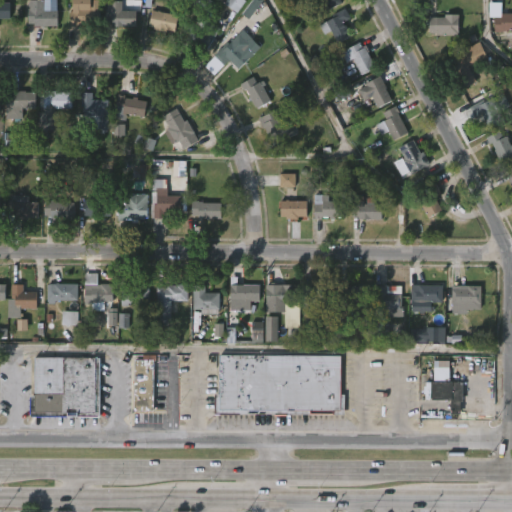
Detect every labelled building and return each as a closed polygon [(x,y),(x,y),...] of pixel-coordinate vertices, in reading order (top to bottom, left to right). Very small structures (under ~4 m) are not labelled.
[(42,0),(42,10),(55,10),(55,26),(33,26),(33,23),(26,23),(27,0),(42,0)] [(97,0),(97,27),(67,25),(67,11),(70,11),(70,0),(97,0)] [(194,0),(192,5),(207,12),(212,1),(209,0),(194,0)] [(246,1),(244,0),(227,0),(224,4),(237,13),(246,1)] [(249,19),(263,0),(252,0),(242,14),(249,19)] [(342,0),(344,4),(324,14),(317,0),(342,0)] [(0,2),(11,4),(11,20),(0,19),(0,2)] [(124,2),(124,12),(138,12),(138,29),(114,29),(114,25),(107,25),(107,10),(108,10),(108,6),(110,6),(110,2),(124,2)] [(354,36),(338,44),(328,23),(335,19),(333,15),(347,8),(352,19),(347,21),(354,36)] [(176,16),(173,31),(163,29),(162,32),(146,26),(150,10),(176,16)] [(511,13),(511,30),(501,30),(501,32),(492,32),(492,16),(499,17),(499,13),(511,13)] [(457,14),(457,35),(442,35),(442,32),(428,31),(428,16),(444,17),(444,14),(457,14)] [(213,24),(222,30),(208,51),(207,50),(205,53),(186,40),(188,36),(184,34),(193,21),(198,24),(202,17),(213,24)] [(240,33),(250,43),(253,40),(261,48),(240,68),(237,65),(236,67),(230,61),(225,66),(216,56),(240,33)] [(359,42),(361,47),(364,46),(376,68),(361,76),(352,59),(345,62),(340,52),(359,42)] [(479,82),(462,91),(450,68),(457,64),(455,59),(465,54),(479,82)] [(387,88),(394,99),(379,108),(373,97),(365,102),(359,90),(382,75),(389,87),(387,88)] [(252,76),(256,83),(258,81),(270,100),(255,109),(243,89),(242,90),(238,84),(252,76)] [(24,91),(24,92),(35,93),(34,109),(21,109),(21,119),(4,119),(5,90),(24,91)] [(71,108),(43,108),(43,91),(72,92),(71,108)] [(92,93),(92,99),(109,100),(108,129),(98,129),(98,116),(90,116),(90,118),(84,118),(84,132),(76,132),(76,117),(82,117),(82,107),(80,107),(80,93),(92,93)] [(122,97),(130,98),(131,96),(136,97),(135,99),(145,101),(142,116),(120,113),(120,109),(113,108),(115,93),(123,94),(122,97)] [(500,96),(505,105),(498,108),(504,119),(491,126),(484,114),(475,119),(472,116),(468,118),(464,112),(486,99),(488,103),(500,96)] [(405,122),(410,132),(393,140),(389,131),(382,134),(377,124),(388,119),(384,112),(398,105),(405,122)] [(178,114),(183,123),(186,121),(197,140),(182,149),(178,141),(174,143),(167,130),(169,129),(162,117),(176,109),(178,114)] [(281,121),(285,130),(296,124),(300,132),(273,144),(260,118),(278,110),(283,120),(281,121)] [(113,135),(125,136),(125,121),(114,120),(113,135)] [(499,130),(503,137),(505,135),(510,145),(511,143),(511,156),(501,163),(486,137),(499,130)] [(156,141),(138,134),(134,144),(153,151),(156,141)] [(416,145),(420,152),(422,151),(429,164),(410,175),(408,172),(401,177),(393,163),(403,157),(398,148),(412,139),(416,145)] [(511,188),(502,169),(511,163),(511,188)] [(150,165),(134,165),(134,177),(150,177),(150,165)] [(295,174),(279,174),(279,187),(295,187),(295,174)] [(445,211),(429,218),(417,193),(438,183),(443,193),(438,196),(445,211)] [(149,194),(149,219),(126,220),(126,223),(120,223),(120,221),(118,221),(118,205),(124,205),(124,197),(126,197),(126,193),(149,194)] [(30,195),(30,202),(39,202),(39,218),(21,219),(21,220),(17,220),(17,226),(6,226),(6,220),(9,221),(10,200),(13,200),(13,195),(30,195)] [(160,226),(152,226),(153,204),(155,204),(155,195),(180,195),(179,211),(163,211),(163,226),(160,226)] [(326,195),(326,201),(343,201),(343,217),(319,216),(319,219),(312,219),(312,195),(326,195)] [(361,196),(361,204),(365,204),(365,197),(372,197),(372,204),(377,204),(377,219),(357,219),(357,216),(350,216),(350,196),(361,196)] [(94,198),(114,199),(113,216),(105,216),(104,217),(86,216),(86,199),(94,198)] [(291,199),(309,201),(309,216),(300,216),(300,219),(287,218),(287,216),(283,216),(283,200),(291,199)] [(54,200),(58,202),(76,202),(76,217),(53,217),(53,216),(46,215),(47,200),(54,200)] [(200,200),(205,202),(224,203),(224,218),(205,218),(205,220),(200,220),(198,215),(194,215),(194,200),(200,200)] [(163,286),(183,284),(183,280),(187,280),(186,301),(175,301),(175,312),(169,312),(169,325),(155,325),(157,276),(163,276),(163,286)] [(239,276),(239,284),(262,284),(261,301),(253,301),(253,310),(231,310),(232,276),(239,276)] [(54,299),(54,304),(46,304),(46,301),(45,301),(45,286),(46,286),(46,282),(76,283),(76,299),(54,299)] [(110,283),(110,301),(102,301),(101,310),(88,310),(89,304),(82,304),(82,287),(94,286),(94,283),(110,283)] [(148,284),(148,303),(127,302),(127,305),(119,305),(120,287),(131,289),(131,286),(137,286),(137,283),(148,284)] [(21,285),(21,292),(35,292),(34,309),(19,308),(19,317),(6,317),(7,299),(9,299),(9,284),(21,285)] [(204,285),(204,293),(218,294),(218,317),(200,317),(200,309),(191,309),(192,285),(204,285)] [(294,285),(294,304),(297,304),(297,330),(284,330),(284,312),(264,312),(264,285),(294,285)] [(313,307),(305,307),(306,289),(317,289),(317,285),(334,285),(333,304),(317,303),(317,305),(313,305),(313,307)] [(369,285),(369,301),(354,301),(354,303),(342,303),(342,289),(352,289),(352,286),(355,285),(369,285)] [(389,291),(389,294),(403,294),(403,307),(405,307),(405,317),(392,316),(392,309),(386,309),(386,316),(378,316),(378,309),(377,309),(377,285),(389,285),(389,291)] [(417,306),(411,305),(411,285),(442,285),(441,302),(419,302),(419,306),(417,306)] [(483,286),(483,310),(466,309),(466,312),(455,312),(454,289),(467,289),(468,286),(470,285),(483,286)] [(117,325),(117,309),(108,310),(109,326),(117,325)] [(78,312),(62,312),(62,325),(78,325),(78,312)] [(129,329),(129,314),(119,314),(119,328),(129,329)] [(278,317),(266,317),(265,342),(277,342),(278,317)] [(18,331),(27,330),(27,320),(17,320),(18,331)] [(389,321),(375,321),(375,336),(389,336),(389,321)] [(263,322),(252,322),(252,343),(263,343),(263,322)] [(214,337),(223,337),(223,324),(215,324),(214,337)] [(235,344),(235,328),(227,328),(227,343),(235,344)] [(410,328),(410,343),(446,343),(446,329),(410,328)] [(152,411),(132,410),(133,360),(140,360),(140,355),(154,355),(154,362),(152,362),(152,411)] [(216,414),(213,414),(213,394),(217,394),(217,356),(340,356),(339,415),(216,414)] [(29,418),(29,397),(32,397),(33,358),(97,359),(96,418),(29,418)] [(447,361),(447,382),(462,382),(461,401),(459,401),(459,415),(449,415),(449,400),(432,400),(432,361),(447,361)]
